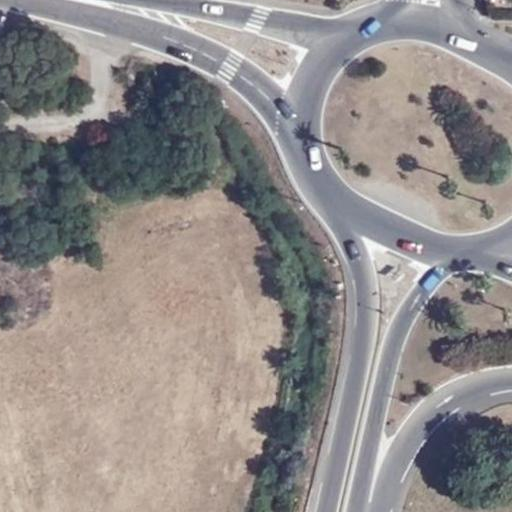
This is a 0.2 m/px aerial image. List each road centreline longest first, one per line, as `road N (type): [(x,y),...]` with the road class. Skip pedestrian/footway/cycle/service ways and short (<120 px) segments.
road 1 (motorway): [(341,199),(362,278),(361,353),(326,511)]
road 2 (motorway): [(356,511),(398,327),(451,253)]
road 3 (secondary): [(58,0),(230,66),(303,125)]
road 4 (motorway): [(382,511),(401,450),(423,419),(464,390),(511,381)]
road 5 (secondary): [(345,30),(161,0)]
road 6 (secondary): [(341,199),(415,244),(451,253)]
